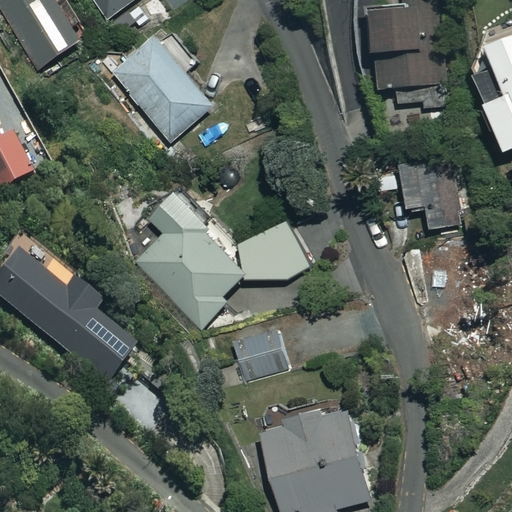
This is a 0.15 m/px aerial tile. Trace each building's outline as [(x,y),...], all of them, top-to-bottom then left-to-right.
[(97,43),(71,0),(6,0),(4,2),(46,73),(97,43)] [(139,0),(94,0),(107,21),(139,0)] [(421,6),(381,10),(388,94),(440,90),(434,13),(421,14),(421,6)] [(224,109),(169,39),(121,76),(177,146),(224,109)] [(511,66),(511,68),(491,76),(511,133),(511,48),(506,50),(511,66)] [(0,198),(41,179),(24,141),(0,152),(0,198)] [(448,157),(411,162),(418,216),(455,211),(448,157)] [(174,238),(139,263),(204,331),(240,305),(236,299),(260,282),(198,195),(161,221),(174,238)] [(464,302),(458,244),(416,248),(422,306),(464,302)] [(76,296),(28,256),(0,289),(0,297),(115,392),(149,352),(112,321),(119,312),(86,284),(76,296)] [(289,372),(278,334),(241,344),(251,382),(289,372)] [(382,504),(365,413),(298,426),(299,430),(275,435),(289,511),(343,511),(344,511),(382,504)]
